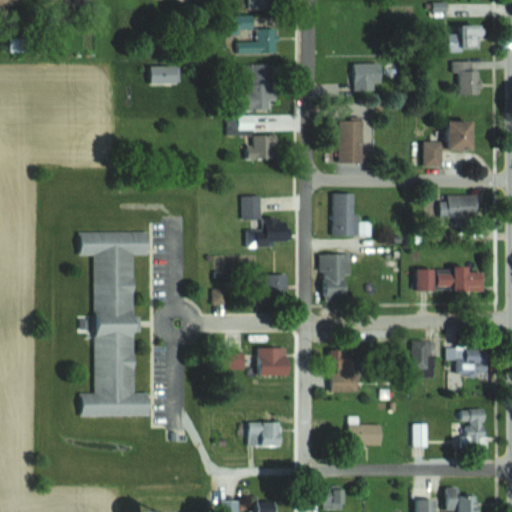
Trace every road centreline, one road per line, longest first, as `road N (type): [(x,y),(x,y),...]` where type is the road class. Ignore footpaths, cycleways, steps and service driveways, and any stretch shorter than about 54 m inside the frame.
road 1 (residential): [(306,511),(311,0)]
road 2 (residential): [(511,468),(306,470)]
road 3 (residential): [(511,322),(306,323)]
road 4 (residential): [(306,180),(511,180)]
